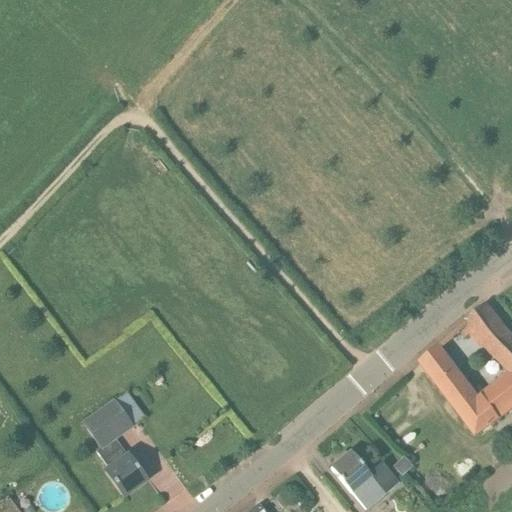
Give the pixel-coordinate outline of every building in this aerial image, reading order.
[(511,336),(485,306),(458,329),(465,338),(474,331),(511,374),(511,375),(477,402),(436,349),(420,363),(476,436),(511,407),(511,336)] [(115,440),(132,428),(113,402),(83,424),(101,449),(95,454),(96,455),(97,454),(108,470),(104,473),(123,499),(146,483),(115,440)] [(369,475),(350,453),(330,470),(365,511),(398,483),(382,464),(381,464),(381,465),(369,475)] [(400,477),(411,467),(404,459),(393,469),(400,477)] [(18,511),(8,497),(0,502),(0,511),(18,511)]
